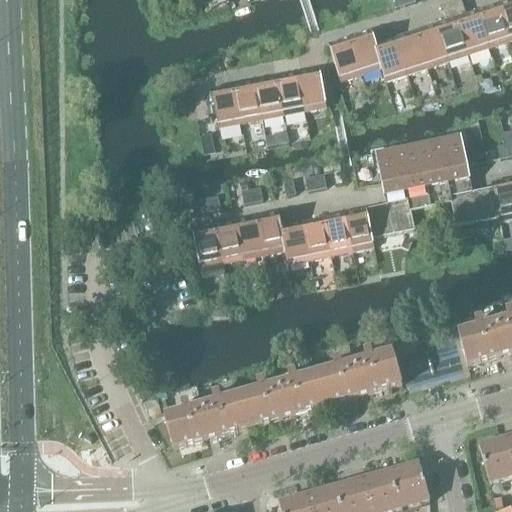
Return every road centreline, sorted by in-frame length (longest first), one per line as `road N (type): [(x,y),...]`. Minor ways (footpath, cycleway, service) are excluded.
road 1 (primary): [(20,509),(6,0)]
road 2 (residential): [(167,499),(101,357),(101,264),(155,250)]
road 3 (tertiary): [(436,422),(246,477)]
